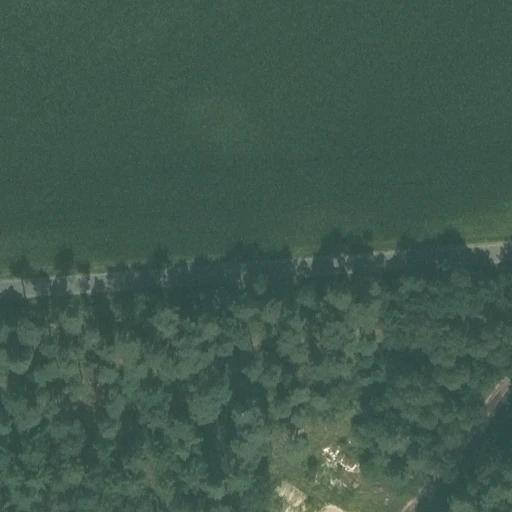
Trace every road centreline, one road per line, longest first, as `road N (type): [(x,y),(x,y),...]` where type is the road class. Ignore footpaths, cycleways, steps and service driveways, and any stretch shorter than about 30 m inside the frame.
road 1 (unclassified): [(511,246),(0,287)]
road 2 (track): [(412,511),(511,369)]
